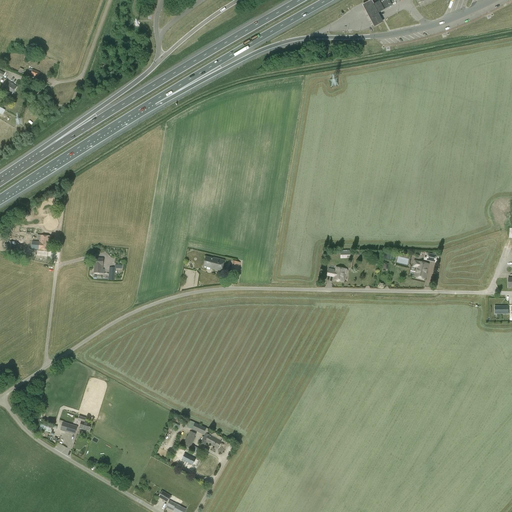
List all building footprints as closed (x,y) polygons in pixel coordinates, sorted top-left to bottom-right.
[(389,0),(381,0),(379,2),(383,10),(392,6),(389,0)] [(372,1),(363,6),(374,27),(375,28),(384,23),(382,20),(378,13),(383,10),(378,2),(374,4),(372,1)] [(30,69),(28,73),(38,77),(40,73),(33,70),(30,69)] [(17,87),(7,81),(2,88),(12,94),(17,87)] [(50,242),(50,237),(33,235),(31,249),(39,250),(49,251),(50,242)] [(341,259),(347,258),(347,256),(350,256),(350,252),(349,252),(349,250),(341,250),(341,252),(340,252),(341,259)] [(437,259),(424,256),(423,261),(435,264),(437,259)] [(224,261),(213,258),(213,259),(206,257),(203,266),(210,268),(210,269),(221,272),(222,270),(224,261)] [(105,269),(104,269),(104,259),(95,259),(94,273),(105,274),(105,269)] [(236,262),(233,261),(232,264),(230,272),(238,275),(240,263),(236,262)] [(423,263),(415,261),(414,266),(418,267),(415,277),(424,279),(428,264),(423,263)] [(343,281),(344,273),(346,274),(347,273),(347,271),(346,270),(336,268),(336,272),(328,270),(327,276),(328,276),(335,277),(335,280),(343,281)] [(91,424),(85,423),(86,418),(79,416),(78,419),(78,421),(81,422),(79,428),(84,429),(89,431),(91,424)] [(221,442),(220,441),(222,438),(216,435),(217,433),(206,428),(190,421),(188,425),(187,427),(203,435),(204,433),(206,434),(201,443),(205,445),(206,442),(217,448),(221,442)] [(51,432),(53,426),(44,423),(42,430),(51,432)] [(77,427),(63,423),(60,430),(75,435),(77,427)] [(183,446),(190,449),(189,451),(194,453),(196,448),(191,446),(195,438),(194,438),(196,434),(190,431),(189,434),(188,435),(183,446)] [(185,453),(181,460),(193,465),(196,459),(185,453)] [(158,497),(168,503),(171,496),(162,491),(158,497)] [(184,511),(186,509),(177,505),(169,501),(167,506),(174,510),(173,511),(174,511),(184,511)]
